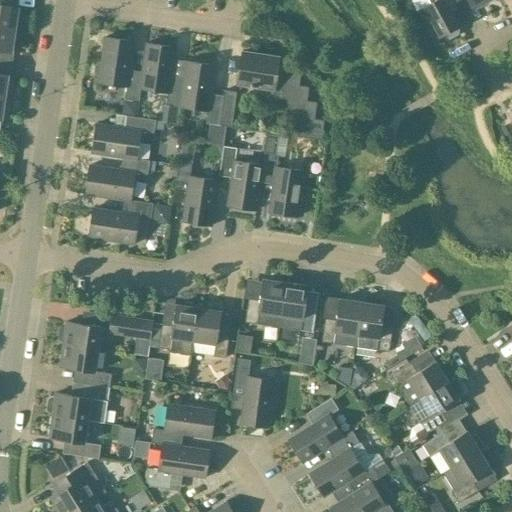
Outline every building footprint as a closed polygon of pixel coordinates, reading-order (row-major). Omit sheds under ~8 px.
[(429,0),(431,4),(424,7),(440,37),(441,36),(448,41),(459,35),(459,26),(460,26),(445,0),(429,0)] [(0,27),(15,30),(16,27),(19,27),(22,26),(23,14),(21,12),(18,11),(19,8),(0,5),(0,27)] [(0,50),(12,52),(15,30),(0,27),(0,50)] [(140,89),(142,78),(130,76),(135,42),(105,38),(98,83),(127,87),(125,100),(140,102),(142,89),(140,89)] [(147,44),(142,78),(140,89),(142,89),(169,93),(167,106),(181,108),(181,107),(180,107),(183,84),(171,82),(176,48),(147,44)] [(274,91),(278,69),(280,58),(243,52),(238,85),(274,91)] [(186,62),(183,84),(180,107),(181,107),(208,111),(206,124),(219,125),(223,102),(211,100),(216,66),(186,62)] [(278,69),(274,91),(273,98),(285,99),(295,116),(292,136),(322,140),(325,121),(315,120),(317,103),(307,102),(309,88),(299,86),(301,72),(278,69)] [(0,96),(5,98),(6,95),(9,95),(13,93),(14,82),(11,79),(8,78),(9,76),(0,74),(0,96)] [(225,91),(223,102),(219,125),(232,127),(237,93),(225,91)] [(0,119),(2,120),(2,116),(6,117),(9,114),(11,103),(8,100),(5,99),(5,98),(0,96),(0,119)] [(137,160),(137,159),(141,132),(154,133),(156,120),(132,117),(131,129),(97,124),(92,153),(126,159),(137,160)] [(267,134),(263,165),(264,165),(262,176),(274,178),(269,212),(299,217),(305,172),(277,168),(279,155),(277,155),(279,136),(267,134)] [(184,140),(183,153),(196,153),(196,140),(184,140)] [(264,165),(263,165),(235,161),(237,149),(224,147),(220,170),(232,172),(227,206),(257,211),(262,176),(264,165)] [(137,160),(126,159),(124,170),(90,165),(86,195),(130,202),(131,202),(131,201),(135,173),(148,175),(150,161),(137,159),(137,160)] [(219,181),(190,177),(192,164),(179,162),(176,186),(188,188),(183,222),(212,226),(219,181)] [(131,202),(130,202),(128,213),(94,208),(89,238),(134,245),(139,216),(151,218),(154,204),(131,201),(131,202)] [(264,280),(264,282),(251,280),(245,322),(280,327),(281,316),(286,283),(281,282),(280,278),(272,277),(270,280),(264,280)] [(308,286),(286,283),(281,316),(302,319),(300,331),(313,333),(317,309),(305,307),(308,286)] [(367,303),(362,302),(356,347),(389,352),(393,329),(381,327),(384,306),(379,305),(380,298),(367,297),(367,303)] [(356,347),(362,302),(340,299),(337,320),(325,318),(322,342),(356,347)] [(177,305),(174,326),(162,324),(159,348),(169,350),(169,352),(192,355),(194,341),(199,308),(194,307),(194,303),(185,302),(183,306),(177,305)] [(202,309),(199,308),(194,341),(215,344),(213,356),(226,358),(230,335),(218,333),(221,312),(215,311),(214,306),(205,305),(202,309)] [(151,339),(153,322),(112,316),(109,333),(151,339)] [(63,344),(99,350),(102,327),(67,322),(66,327),(59,328),(58,340),(64,342),(63,344)] [(251,353),(254,335),(240,333),(237,350),(251,353)] [(316,363),(318,338),(304,337),(302,362),(316,363)] [(63,344),(60,367),(88,371),(86,384),(110,388),(112,374),(95,372),(99,350),(63,344)] [(136,354),(134,369),(147,371),(149,356),(136,354)] [(150,358),(148,376),(164,378),(166,360),(150,358)] [(238,359),(237,363),(234,388),(246,389),(241,424),(269,427),(275,380),(248,376),(250,365),(251,360),(238,359)] [(436,362),(418,373),(411,363),(391,376),(398,387),(401,391),(414,390),(418,397),(408,404),(409,405),(452,378),(445,367),(440,366),(439,367),(436,362)] [(459,389),(452,378),(409,405),(427,434),(448,421),(441,411),(459,400),(457,395),(458,395),(459,389)] [(47,401),(46,411),(49,416),(53,416),(88,421),(105,424),(108,401),(110,388),(86,384),(84,397),(56,393),(55,398),(52,398),(47,401)] [(303,463),(333,445),(353,432),(352,431),(343,437),(329,415),(339,409),(332,398),(311,411),(318,421),(289,440),(303,463)] [(152,442),(175,446),(177,434),(211,439),(215,411),(168,404),(165,431),(153,429),(152,442)] [(53,416),(49,438),(69,441),(67,454),(99,459),(101,446),(85,443),(88,421),(53,416)] [(118,440),(135,444),(139,428),(122,424),(118,440)] [(353,432),(333,445),(339,455),(310,473),(325,497),(354,479),(365,472),(383,460),(382,459),(364,471),(351,449),(360,443),(353,432)] [(467,432),(449,443),(443,433),(423,445),(429,456),(440,450),(450,468),(442,473),(443,473),(479,451),(484,448),(477,436),(474,435),(471,437),(467,432)] [(150,457),(151,440),(137,439),(136,456),(150,457)] [(209,450),(175,446),(152,442),(151,443),(162,445),(159,470),(148,469),(146,482),(150,487),(169,489),(171,473),(205,478),(209,450)] [(135,454),(135,444),(119,443),(119,453),(135,454)] [(413,446),(400,453),(417,484),(430,477),(413,446)] [(479,451),(443,473),(449,484),(454,491),(452,493),(459,503),(497,480),(490,470),(491,470),(479,451)] [(384,460),(383,460),(365,472),(354,479),(360,489),(331,507),(333,511),(376,511),(389,504),(388,503),(385,504),(372,483),(391,471),(384,460)] [(106,492),(94,473),(87,462),(66,476),(72,486),(53,498),(61,511),(73,511),(96,498),(106,492)] [(102,508),(96,498),(73,511),(118,511),(112,501),(102,508)] [(191,511),(191,510),(187,511),(232,511),(226,502),(210,511),(191,511)]
